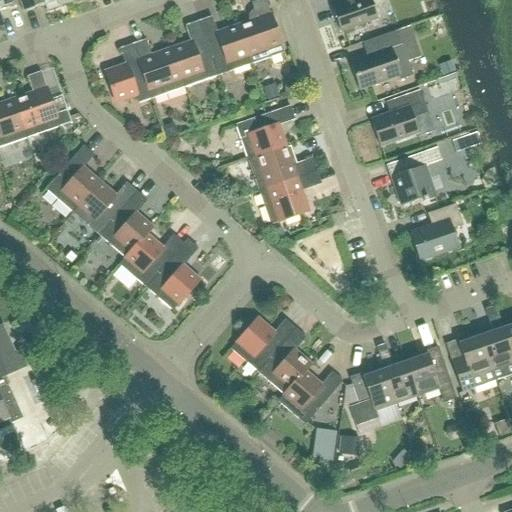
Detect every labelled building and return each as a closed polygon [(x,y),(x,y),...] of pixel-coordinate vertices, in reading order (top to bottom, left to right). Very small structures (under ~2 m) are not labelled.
[(12,0),(0,0),(0,27),(3,27),(0,18),(0,11),(15,6),(12,0)] [(68,4),(67,0),(18,0),(23,13),(44,6),(46,12),(68,4)] [(237,26),(250,65),(284,54),(264,0),(262,0),(251,4),(256,19),(237,26)] [(345,0),(346,3),(331,9),(340,33),(377,20),(370,0),(345,0)] [(250,65),(237,26),(217,33),(211,18),(198,22),(217,77),(250,65)] [(171,49),(184,88),(217,77),(198,22),(185,27),(190,42),(171,49)] [(370,41),(375,54),(350,63),(360,90),(399,77),(389,50),(402,46),(397,32),(370,41)] [(132,45),(151,100),(184,88),(171,49),(151,56),(145,41),(132,45)] [(151,100),(132,45),(119,50),(125,65),(104,72),(115,104),(136,97),(138,105),(151,100)] [(26,139),(59,127),(71,123),(61,96),(50,100),(40,73),(27,78),(32,93),(12,100),(26,139)] [(371,122),(380,147),(417,134),(412,119),(427,114),(419,91),(391,101),(395,113),(371,122)] [(0,148),(26,139),(12,100),(0,104),(0,148)] [(235,126),(247,159),(286,146),(279,126),(294,121),(290,107),(235,126)] [(247,159),(258,192),(316,172),(312,159),(293,166),(290,158),(293,157),(290,147),(286,148),(286,146),(247,159)] [(45,190),(72,214),(99,182),(83,169),(94,156),(83,147),(45,190)] [(424,167),(441,161),(437,149),(399,162),(403,174),(390,178),(400,207),(421,200),(423,203),(435,199),(424,167)] [(316,172),(258,192),(270,226),(309,212),(302,192),(321,185),(316,172)] [(99,182),(72,214),(98,236),(136,193),(126,184),(115,196),(99,182)] [(98,236),(124,259),(125,259),(146,235),(147,235),(152,228),(136,214),(147,202),(136,193),(98,236)] [(410,234),(420,262),(457,249),(451,230),(462,227),(455,205),(427,215),(431,227),(410,234)] [(125,259),(124,259),(118,266),(145,289),(183,245),(173,236),(162,249),(147,235),(146,235),(125,259)] [(68,273),(79,262),(54,236),(42,247),(68,273)] [(183,245),(145,289),(172,312),(199,281),(183,267),(198,250),(187,240),(183,245)] [(492,333),(480,337),(495,382),(511,375),(511,360),(501,330),(493,307),(484,311),(492,333)] [(230,350),(257,373),(295,330),(284,321),(274,333),(257,319),(230,350)] [(0,424),(8,420),(10,424),(22,419),(7,385),(4,378),(27,368),(24,360),(20,351),(15,353),(2,325),(0,325),(0,424)] [(511,325),(501,330),(511,360),(511,325)] [(257,373),(283,396),(305,372),(311,365),(294,351),(305,339),(295,330),(257,373)] [(456,341),(446,345),(445,345),(462,393),(495,382),(480,337),(458,345),(456,341)] [(376,348),(384,371),(395,405),(417,397),(405,363),(393,367),(385,345),(376,348)] [(405,363),(417,397),(438,390),(443,404),(455,399),(437,348),(436,348),(437,352),(405,363)] [(349,378),(358,405),(349,408),(355,425),(377,418),(375,412),(395,405),(384,371),(351,382),(350,378),(349,378)] [(283,396),(277,402),(304,426),(342,382),(331,373),(321,385),(305,372),(283,396)] [(148,449),(128,457),(134,471),(154,463),(148,449)] [(122,477),(109,485),(118,499),(131,491),(122,477)]
